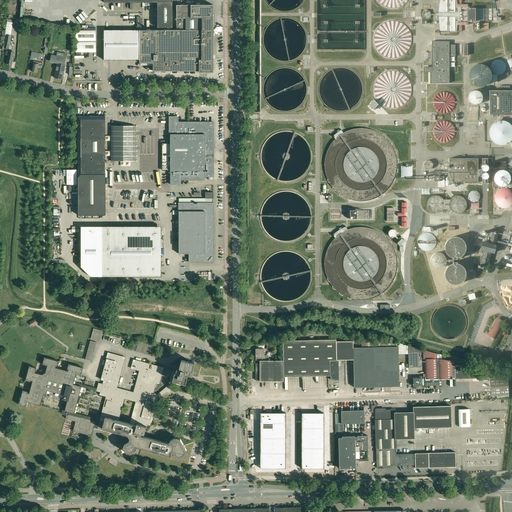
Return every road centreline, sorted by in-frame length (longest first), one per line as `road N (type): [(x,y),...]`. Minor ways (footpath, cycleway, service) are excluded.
road 1 (unclassified): [(236,402),(236,94)]
road 2 (residential): [(236,94),(79,94),(0,75)]
road 3 (unclassified): [(236,402),(438,397)]
road 4 (tertiary): [(472,484),(308,491)]
